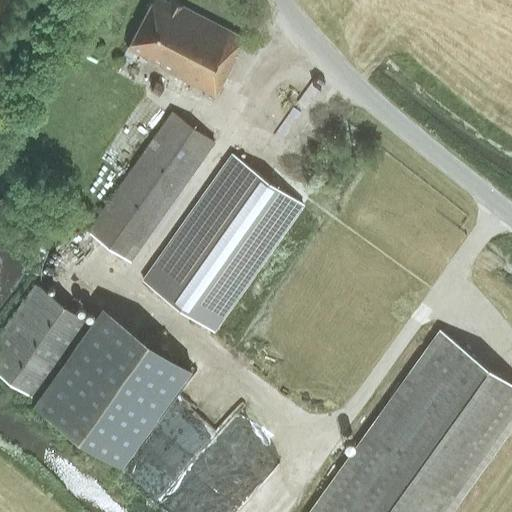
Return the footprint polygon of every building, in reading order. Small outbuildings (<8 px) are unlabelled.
[(214,96),(236,55),(233,53),(242,37),(181,5),(182,5),(171,0),(170,0),(169,3),(163,0),(151,0),(128,44),(150,55),(147,60),(214,96)] [(150,89),(159,93),(163,86),(154,81),(150,89)] [(86,231),(130,261),(214,142),(171,111),(86,231)] [(231,154),(142,279),(214,330),(303,205),(231,154)] [(294,177),(312,191),(319,182),(300,168),(294,177)] [(86,251),(91,237),(70,231),(65,245),(86,251)] [(0,337),(0,371),(34,396),(88,321),(38,285),(0,337)] [(121,465),(190,366),(101,303),(32,401),(121,465)] [(511,380),(438,327),(306,511),(450,511),(511,426),(511,380)] [(240,511),(282,464),(260,444),(275,427),(247,403),(200,457),(209,465),(206,469),(222,483),(196,511),(240,511)]
